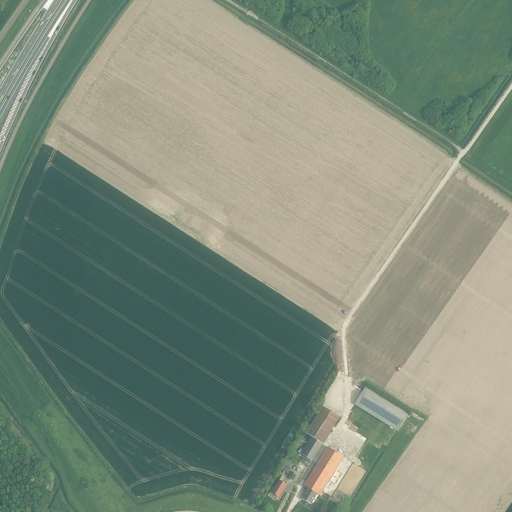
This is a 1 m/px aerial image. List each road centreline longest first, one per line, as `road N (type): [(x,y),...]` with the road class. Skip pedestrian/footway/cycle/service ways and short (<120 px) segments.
road 1 (track): [(346,373),(347,320),(464,150),(229,0)]
road 2 (primary): [(0,146),(76,0)]
road 3 (primary): [(0,113),(68,0)]
